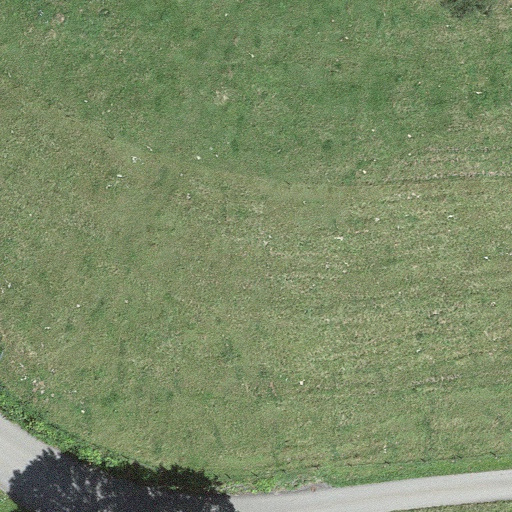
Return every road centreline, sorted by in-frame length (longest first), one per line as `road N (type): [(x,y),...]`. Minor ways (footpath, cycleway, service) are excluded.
road 1 (unclassified): [(265,511),(511,486)]
road 2 (unclassified): [(0,445),(50,479),(146,511)]
